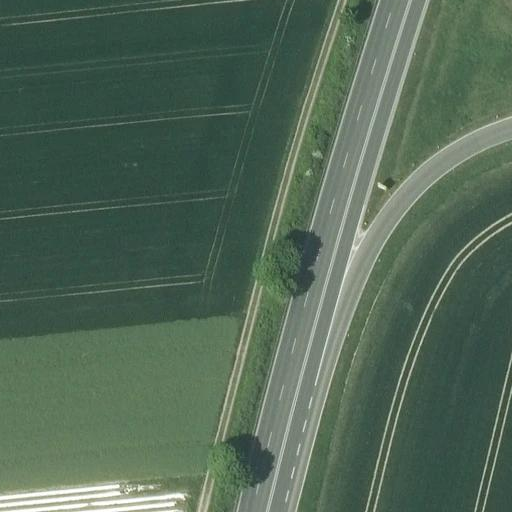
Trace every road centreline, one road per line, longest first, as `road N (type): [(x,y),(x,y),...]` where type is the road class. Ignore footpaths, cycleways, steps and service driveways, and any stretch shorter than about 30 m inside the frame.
road 1 (track): [(343,0),(271,232),(199,511)]
road 2 (trunk): [(405,0),(290,395)]
road 3 (trunk): [(290,395),(407,195),(454,157),(511,131)]
road 4 (trunk): [(290,395),(262,511)]
